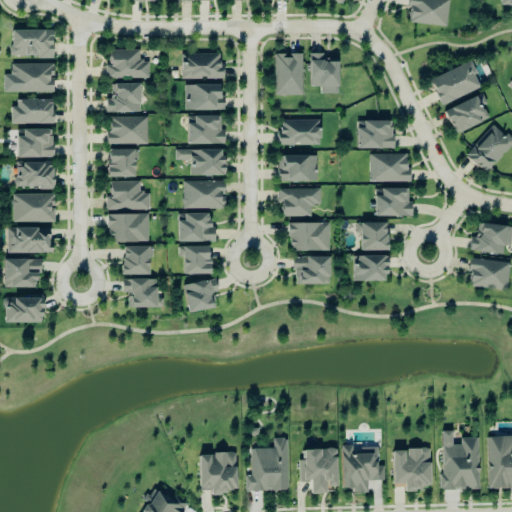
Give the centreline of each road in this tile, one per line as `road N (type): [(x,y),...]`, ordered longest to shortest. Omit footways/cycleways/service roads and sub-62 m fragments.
road 1 (residential): [(511,207),(479,203),(453,185),(386,57),(361,34),(121,30),(40,0)]
road 2 (residential): [(81,284),(85,20)]
road 3 (residential): [(251,262),(251,29)]
